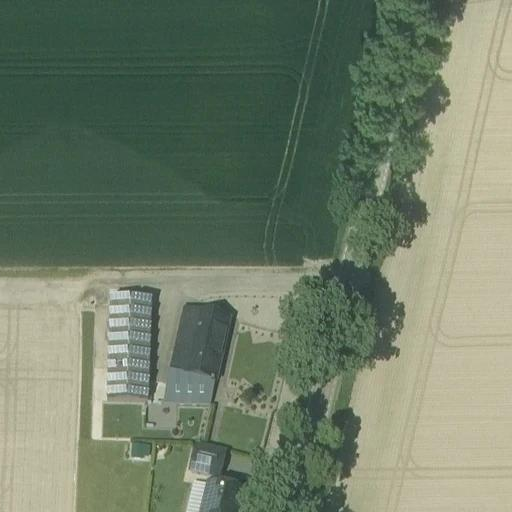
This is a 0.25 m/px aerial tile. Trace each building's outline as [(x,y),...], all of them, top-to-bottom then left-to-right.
[(96,310),(0,306),(0,352),(94,355),(96,310)] [(150,308),(110,306),(108,381),(148,385),(150,308)] [(199,317),(184,313),(178,337),(193,341),(199,317)] [(228,324),(199,317),(193,341),(189,359),(174,356),(170,376),(214,386),(228,324)] [(193,341),(178,337),(174,356),(189,359),(193,341)] [(94,359),(0,356),(0,403),(93,406),(94,359)] [(214,386),(170,376),(165,406),(209,408),(214,386)] [(148,385),(108,381),(107,404),(147,405),(148,385)] [(165,406),(101,404),(100,442),(201,445),(209,408),(165,406)] [(93,411),(0,407),(0,444),(92,447),(93,411)] [(225,458),(196,451),(190,476),(219,483),(225,458)] [(242,511),(246,498),(209,489),(203,511),(242,511)]
